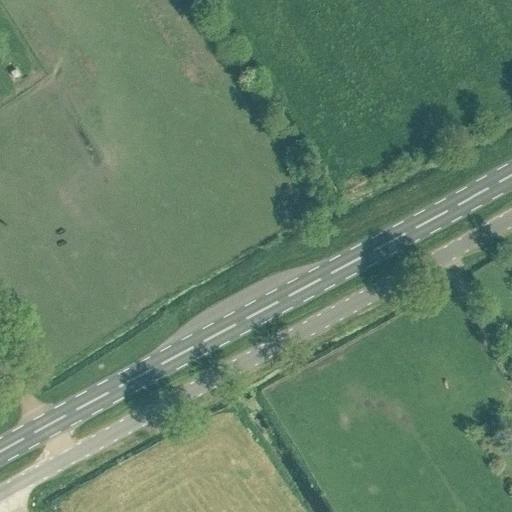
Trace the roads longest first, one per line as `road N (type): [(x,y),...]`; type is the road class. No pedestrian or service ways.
road 1 (primary): [(44,426),(511,174)]
road 2 (unclassified): [(66,458),(511,217)]
